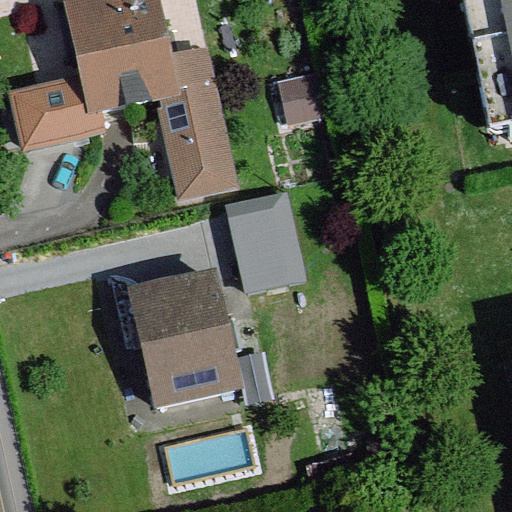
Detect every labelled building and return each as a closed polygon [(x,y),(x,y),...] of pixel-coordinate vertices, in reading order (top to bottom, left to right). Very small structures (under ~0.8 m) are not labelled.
[(110,0),(112,10),(74,17),(96,115),(161,102),(175,157),(226,145),(207,57),(168,65),(153,0),(110,0)] [(511,0),(482,0),(511,138),(511,0)] [(236,189),(226,145),(175,157),(184,200),(236,189)] [(295,187),(233,203),(256,293),(318,277),(295,187)] [(216,285),(144,301),(155,346),(147,348),(160,408),(240,391),(216,285)]
